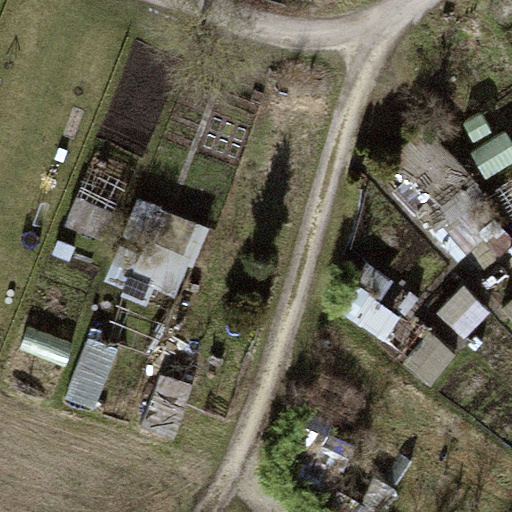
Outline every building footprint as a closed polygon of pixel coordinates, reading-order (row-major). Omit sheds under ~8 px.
[(388,176),(465,256),(511,211),(434,132),(388,176)] [(147,203),(130,292),(190,303),(207,214),(147,203)] [(372,261),(343,310),(393,340),(422,291),(372,261)] [(471,283),(444,311),(472,338),(499,310),(471,283)] [(410,359),(436,382),(464,351),(438,327),(410,359)]
